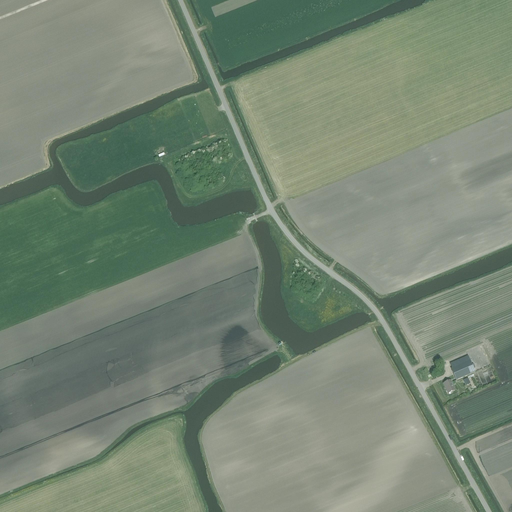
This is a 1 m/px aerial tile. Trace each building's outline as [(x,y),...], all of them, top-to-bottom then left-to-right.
[(210,27),(208,29),(214,35),(216,33),(210,27)] [(123,56),(138,50),(136,45),(134,45),(133,42),(128,44),(121,47),(123,51),(121,52),(123,56)] [(40,89),(60,82),(59,77),(61,77),(60,73),(59,73),(58,70),(36,77),(40,89)] [(451,369),(456,381),(475,373),(474,369),(475,368),(474,364),(472,365),(470,361),(459,366),(457,361),(451,364),(453,369),(451,369)] [(446,388),(448,394),(455,391),(451,381),(444,384),(445,388),(446,388)]
